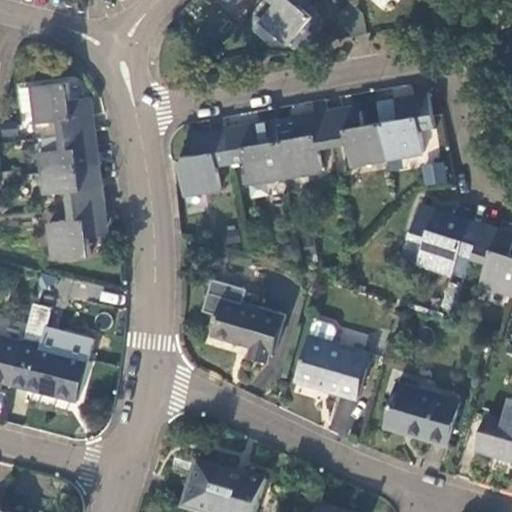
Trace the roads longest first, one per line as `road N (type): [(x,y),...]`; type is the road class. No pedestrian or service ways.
road 1 (residential): [(135,113),(423,59),(453,74),(475,162),(485,179),(511,195)]
road 2 (residential): [(148,373),(434,502)]
road 3 (residential): [(148,373),(151,201),(135,113)]
road 4 (residential): [(124,474),(0,443)]
